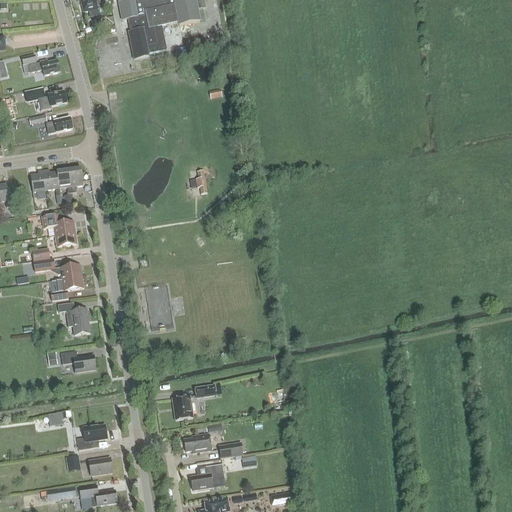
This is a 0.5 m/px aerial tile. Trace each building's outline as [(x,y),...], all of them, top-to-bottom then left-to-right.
[(99,12),(97,6),(101,5),(99,0),(81,0),(85,15),(99,12)] [(123,0),(124,3),(118,4),(122,21),(127,20),(130,33),(128,33),(134,60),(148,57),(148,55),(167,52),(164,38),(162,27),(178,24),(178,27),(200,23),(197,11),(205,9),(203,0),(123,0)] [(41,67),(37,68),(35,59),(22,62),(26,76),(42,72),(44,78),(59,74),(57,63),(48,65),(48,62),(40,64),(41,67)] [(211,100),(222,98),(220,90),(209,93),(211,100)] [(67,105),(64,93),(48,97),(48,98),(41,99),(42,105),(50,103),(51,108),(67,105)] [(47,123),(45,116),(29,120),(30,127),(47,123)] [(48,136),(57,134),(73,131),(70,119),(54,123),(54,124),(46,126),(48,136)] [(69,172),(72,195),(76,194),(75,188),(83,187),(81,170),(69,172)] [(61,205),(60,196),(59,190),(56,174),(49,175),(49,171),(43,172),(46,192),(55,191),(57,205),(61,205)] [(46,192),(43,172),(37,173),(38,176),(30,177),(33,200),(38,200),(37,193),(46,192)] [(59,190),(67,189),(68,195),(72,195),(69,172),(56,174),(59,190)] [(198,180),(195,181),(197,190),(199,190),(200,197),(207,196),(203,172),(197,174),(198,180)] [(0,203),(5,203),(6,209),(10,209),(7,186),(0,186),(0,203)] [(73,211),(71,196),(65,197),(66,211),(73,211)] [(30,203),(23,204),(24,215),(32,214),(30,203)] [(53,230),(55,238),(75,235),(73,223),(60,225),(58,216),(41,219),(43,231),(53,230)] [(55,238),(56,249),(77,246),(75,235),(55,238)] [(50,261),(48,250),(32,253),(33,263),(50,261)] [(53,261),(33,264),(35,274),(55,272),(53,261)] [(59,270),(57,270),(58,277),(60,277),(61,281),(82,278),(80,267),(59,270)] [(30,277),(19,279),(20,285),(32,283),(30,277)] [(61,281),(49,283),(50,295),(52,303),(68,300),(67,293),(83,290),(82,278),(61,281)] [(153,330),(174,327),(169,286),(147,289),(153,330)] [(72,312),(71,305),(57,307),(58,315),(66,314),(68,329),(73,328),(74,337),(90,335),(86,310),(72,312)] [(74,365),(75,374),(95,371),(93,358),(77,360),(76,353),(60,355),(62,367),(74,365)] [(56,361),(55,354),(47,355),(48,362),(56,361)] [(195,390),(196,401),(217,398),(216,396),(221,396),(220,385),(215,386),(215,387),(195,390)] [(286,405),(285,394),(275,396),(277,406),(286,405)] [(172,401),(175,422),(192,420),(189,398),(172,401)] [(72,419),(71,413),(55,415),(57,428),(63,427),(62,420),(72,419)] [(83,428),(84,440),(76,441),(78,452),(91,450),(90,443),(107,441),(105,427),(91,429),(91,427),(83,428)] [(192,455),(211,452),(208,436),(196,438),(196,440),(183,442),(185,454),(191,453),(192,455)] [(243,457),(241,444),(218,448),(220,461),(235,459),(241,458),(243,457)] [(81,471),(78,457),(65,459),(68,473),(81,471)] [(257,468),(255,457),(242,459),(243,470),(257,468)] [(112,475),(110,460),(89,463),(91,478),(112,475)] [(192,493),(212,489),(210,481),(223,479),(221,466),(205,469),(206,476),(190,479),(192,493)] [(78,490),(80,502),(90,500),(92,509),(117,505),(115,492),(97,495),(96,487),(78,490)] [(75,489),(47,493),(48,504),(76,500),(75,489)] [(290,494),(275,496),(277,507),(291,505),(290,494)] [(228,511),(226,499),(202,503),(204,511),(201,511),(228,511)]
